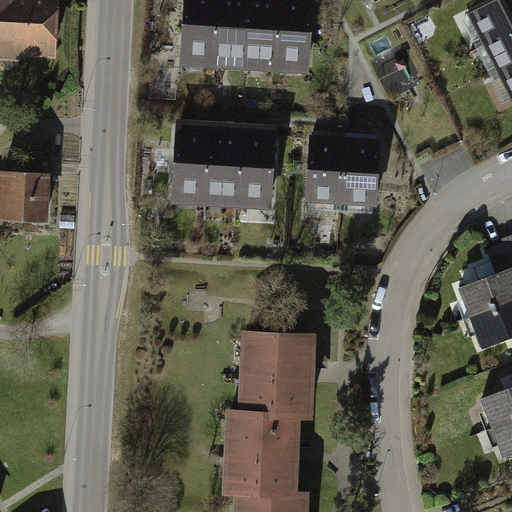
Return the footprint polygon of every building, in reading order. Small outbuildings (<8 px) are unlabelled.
[(0,0),(0,59),(61,58),(63,0),(0,0)] [(184,0),(181,64),(217,66),(221,0),(184,0)] [(221,0),(217,66),(251,68),(255,0),(221,0)] [(255,0),(251,68),(280,70),(284,0),(255,0)] [(314,0),(284,0),(280,70),(310,72),(314,0)] [(511,0),(473,0),(462,5),(477,38),(511,22),(511,0)] [(511,22),(477,38),(493,73),(511,64),(511,22)] [(511,100),(511,64),(493,73),(507,103),(511,100)] [(172,199),(204,201),(211,114),(179,112),(172,199)] [(247,117),(211,114),(204,201),(241,204),(247,117)] [(279,118),(247,117),(241,204),(274,206),(279,118)] [(307,201),(345,204),(352,125),(313,122),(307,201)] [(389,128),(352,125),(345,204),(383,207),(389,128)] [(57,173),(4,170),(1,224),(54,226),(57,173)] [(511,257),(455,279),(468,312),(511,296),(511,257)] [(511,336),(511,296),(468,312),(481,348),(511,336)] [(242,313),(239,398),(297,400),(318,401),(320,316),(242,313)] [(511,376),(480,388),(494,425),(511,418),(511,376)] [(223,474),(240,475),(294,477),(297,400),(239,398),(226,398),(223,474)] [(511,418),(494,425),(504,451),(511,447),(511,418)] [(310,511),(312,477),(294,477),(240,475),(238,511),(310,511)]
